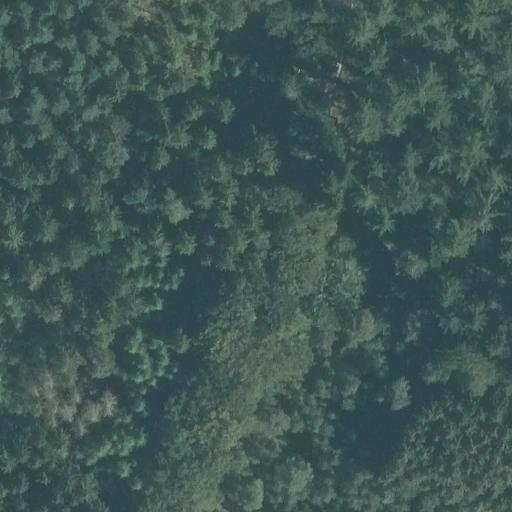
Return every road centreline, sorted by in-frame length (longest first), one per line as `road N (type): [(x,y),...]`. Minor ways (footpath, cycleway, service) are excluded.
road 1 (track): [(352,0),(306,142),(184,447),(171,511)]
road 2 (track): [(511,320),(306,142)]
